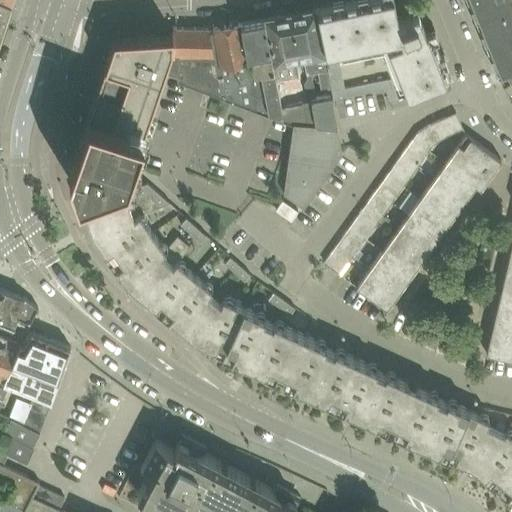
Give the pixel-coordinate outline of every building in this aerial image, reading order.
[(0,0),(0,33),(11,0),(0,0)] [(451,78),(434,37),(431,38),(428,30),(427,31),(419,12),(398,17),(394,0),(352,0),(317,7),(328,62),(326,63),(331,86),(332,94),(333,98),(385,87),(391,101),(399,98),(391,77),(346,86),(342,54),(384,45),(400,83),(403,82),(408,94),(451,78)] [(511,0),(470,0),(499,71),(508,68),(511,73),(511,72),(511,0)] [(331,86),(326,63),(328,62),(317,7),(291,12),(299,58),(302,57),(306,77),(311,76),(310,71),(317,70),(321,88),(331,86)] [(297,73),(294,59),(299,58),(291,12),(264,17),(276,77),(297,73)] [(276,77),(264,17),(241,22),(246,50),(257,109),(284,120),(276,77)] [(246,50),(241,22),(213,26),(209,26),(213,53),(221,96),(257,109),(246,50)] [(213,53),(209,26),(192,26),(175,26),(175,27),(174,32),(173,50),(180,50),(178,75),(178,80),(221,96),(213,53)] [(128,176),(164,70),(172,46),(173,32),(170,32),(151,33),(114,36),(80,139),(73,156),(69,169),(79,194),(127,176),(128,176)] [(302,100),(297,73),(276,77),(284,120),(293,123),(294,120),(315,122),(311,98),(307,99),(302,100)] [(313,83),(305,84),(307,99),(311,98),(315,122),(337,124),(333,98),(332,94),(316,97),(313,83)] [(446,116),(438,119),(445,135),(447,134),(453,132),(446,116)] [(340,144),(337,124),(315,122),(294,120),(293,123),(284,191),(304,205),(342,152),(340,144)] [(417,131),(413,138),(429,149),(434,143),(417,131)] [(501,158),(466,132),(445,161),(476,183),(481,187),(501,158)] [(413,138),(408,144),(424,156),(429,149),(413,138)] [(463,201),(476,183),(445,161),(432,179),(463,201)] [(392,167),(387,173),(403,185),(408,178),(392,167)] [(387,173),(383,180),(399,191),(403,185),(387,173)] [(446,401),(438,397),(439,394),(420,386),(417,384),(408,380),(405,378),(386,370),(385,373),(376,369),(378,366),(356,357),(336,347),(334,350),(326,346),(327,343),(274,319),(273,322),(264,318),(266,315),(224,296),(221,302),(209,292),(213,287),(178,259),(191,244),(178,234),(166,248),(140,212),(158,206),(152,191),(134,197),(127,176),(79,194),(82,203),(93,231),(96,238),(107,253),(113,248),(124,262),(117,267),(128,282),(133,287),(156,307),(161,300),(174,311),(169,318),(193,337),(199,341),(204,343),(216,348),(219,341),(235,348),(232,356),(266,371),(270,364),(296,376),(293,383),(327,399),(331,392),(347,399),(344,406),(355,412),(378,422),(379,421),(381,415),(390,419),(399,423),(408,427),(405,433),(405,434),(428,445),(439,450),(443,443),(459,450),(456,457),(468,463),(474,467),(485,476),(490,470),(511,487),(511,489),(508,495),(511,498),(511,432),(507,428),(504,431),(487,423),(489,417),(466,406),(448,398),(446,401)] [(451,219),(463,201),(432,179),(420,196),(451,219)] [(152,191),(156,189),(148,181),(131,188),(134,197),(152,191)] [(170,201),(156,189),(152,191),(158,206),(170,201)] [(438,236),(451,219),(420,196),(407,214),(438,236)] [(283,198),(276,208),(291,219),(298,209),(283,198)] [(367,202),(362,208),(378,220),(382,213),(367,202)] [(362,208),(357,215),(373,226),(378,220),(362,208)] [(425,254),(438,236),(407,214),(394,232),(425,254)] [(181,222),(191,231),(197,225),(187,216),(181,222)] [(206,233),(197,225),(191,231),(201,240),(206,233)] [(413,271),(425,254),(394,232),(382,249),(413,271)] [(341,237),(337,244),(353,256),(357,249),(341,237)] [(337,244),(332,250),(348,262),(353,256),(337,244)] [(400,289),(413,271),(382,249),(369,267),(400,289)] [(225,261),(235,270),(241,264),(231,255),(225,261)] [(250,272),(241,264),(235,270),(245,279),(250,272)] [(387,307),(400,289),(369,267),(356,284),(387,307)] [(511,290),(511,268),(506,267),(501,288),(511,290)] [(0,285),(0,319),(13,325),(18,315),(30,320),(38,305),(26,296),(0,285)] [(511,313),(511,290),(501,288),(496,309),(511,313)] [(269,297),(279,305),(285,298),(274,290),(269,297)] [(295,306),(285,298),(279,305),(290,313),(295,306)] [(511,335),(511,313),(496,309),(491,331),(511,335)] [(23,343),(32,329),(27,327),(30,320),(18,315),(13,325),(0,319),(0,380),(5,382),(5,380),(21,343),(23,343)] [(52,400),(71,345),(32,329),(23,343),(21,343),(5,380),(35,393),(34,393),(51,400),(52,400)] [(511,357),(511,335),(491,331),(486,352),(511,357)] [(46,413),(51,400),(34,393),(31,402),(29,406),(46,413)] [(46,413),(29,406),(23,420),(41,428),(46,413)] [(11,415),(5,430),(11,433),(34,445),(40,432),(41,428),(23,420),(11,415)] [(8,452),(27,461),(35,446),(34,445),(11,433),(3,449),(8,452)] [(297,500),(180,438),(175,448),(156,438),(141,467),(148,471),(138,491),(147,496),(151,494),(159,498),(155,506),(166,511),(173,511),(175,510),(180,510),(185,511),(187,511),(196,495),(226,511),(296,511),(292,510),(297,500)] [(8,452),(3,449),(0,447),(0,460),(3,462),(8,452)] [(40,480),(17,469),(3,462),(0,468),(0,482),(13,489),(7,501),(25,509),(32,494),(33,494),(37,486),(40,480)] [(71,511),(33,494),(32,494),(25,509),(23,511),(71,511)] [(7,501),(2,499),(0,503),(0,511),(23,511),(25,509),(7,501)]
